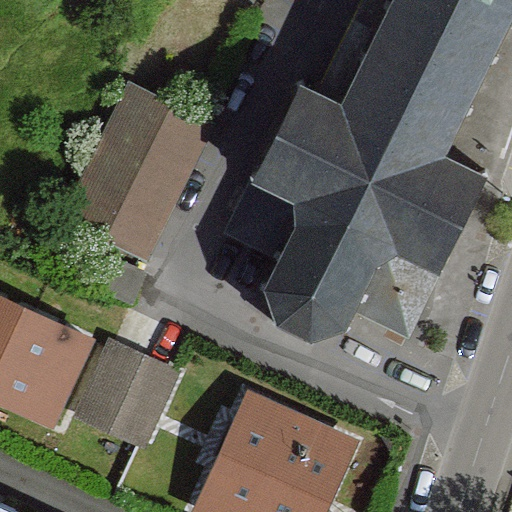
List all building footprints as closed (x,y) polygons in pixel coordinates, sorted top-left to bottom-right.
[(511,0),(394,0),(392,6),(398,9),(379,53),(371,49),(367,58),(374,62),(353,109),(319,91),(311,72),(302,76),(307,90),(270,164),(257,169),(259,183),(237,228),(260,238),(280,249),(278,253),(288,259),(278,277),(265,278),(266,288),(276,290),(280,312),(273,317),(279,324),(288,317),(315,330),(314,343),(322,343),(323,331),(345,324),(351,331),(359,325),(352,316),(361,298),(371,303),(369,307),(396,320),(412,286),(431,296),(445,272),(457,267),(451,252),(487,178),(498,172),(497,165),(482,167),(446,148),(467,108),(476,112),(480,104),(472,99),(493,57),(501,61),(506,49),(500,46),(511,19),(511,0)] [(207,125),(129,87),(67,215),(144,253),(207,125)] [(147,270),(105,252),(90,285),(133,304),(147,270)] [(412,286),(396,320),(414,328),(431,296),(412,286)] [(0,405),(29,419),(65,343),(12,318),(7,329),(0,325),(0,405)] [(172,371),(113,345),(84,414),(143,439),(172,371)] [(253,404),(206,511),(208,511),(315,511),(346,445),(253,404)] [(33,511),(0,496),(0,511),(33,511)]
